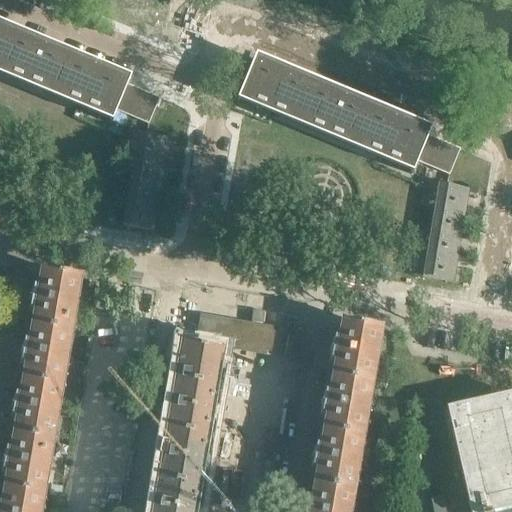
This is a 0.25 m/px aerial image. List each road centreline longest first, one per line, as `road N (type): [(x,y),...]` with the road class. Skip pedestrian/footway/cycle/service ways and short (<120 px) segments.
road 1 (residential): [(485,329),(503,150),(249,43),(191,72)]
road 2 (residential): [(138,511),(183,275)]
road 3 (residential): [(292,511),(333,304)]
road 4 (residential): [(183,275),(203,113),(191,72)]
road 5 (residential): [(191,72),(136,63),(0,13)]
road 6 (residential): [(183,275),(26,249)]
road 7 (residential): [(485,329),(333,304)]
road 8 (residential): [(333,304),(183,275)]
road 9 (residential): [(0,388),(26,249)]
